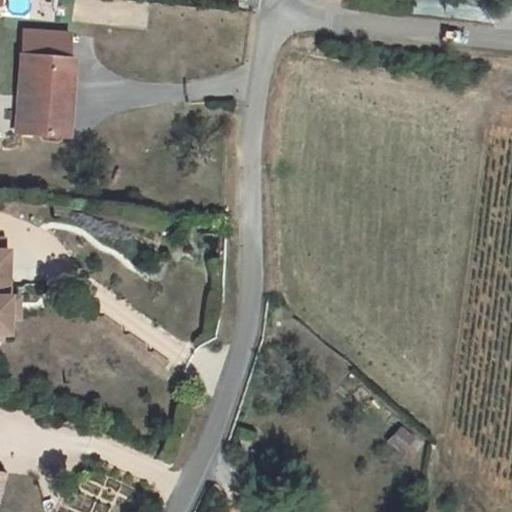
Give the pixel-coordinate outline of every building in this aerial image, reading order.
[(35,18),(35,0),(8,0),(8,17),(35,18)] [(17,132),(62,136),(64,116),(67,89),(70,59),(72,33),(23,28),(21,53),(25,54),(17,132)] [(0,126),(9,126),(7,97),(0,97),(0,126)] [(0,333),(4,333),(10,333),(10,318),(10,296),(8,252),(0,251),(0,333)] [(21,296),(10,296),(10,318),(21,318),(21,296)] [(408,437),(397,428),(385,442),(396,451),(408,437)] [(0,500),(11,476),(0,474),(0,500)]
